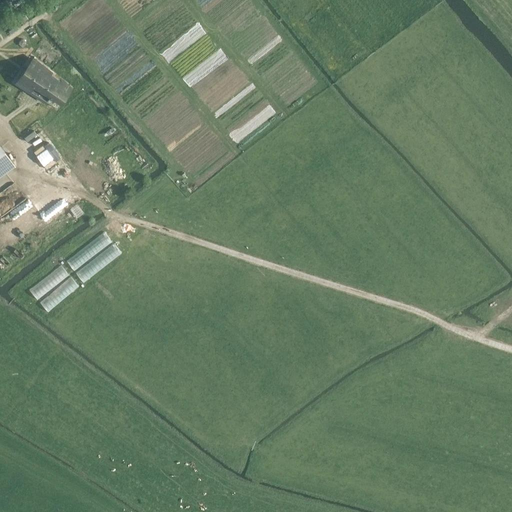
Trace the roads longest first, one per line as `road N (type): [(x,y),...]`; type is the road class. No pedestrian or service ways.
road 1 (track): [(477,340),(421,308),(102,209),(24,164)]
road 2 (track): [(511,256),(323,0)]
